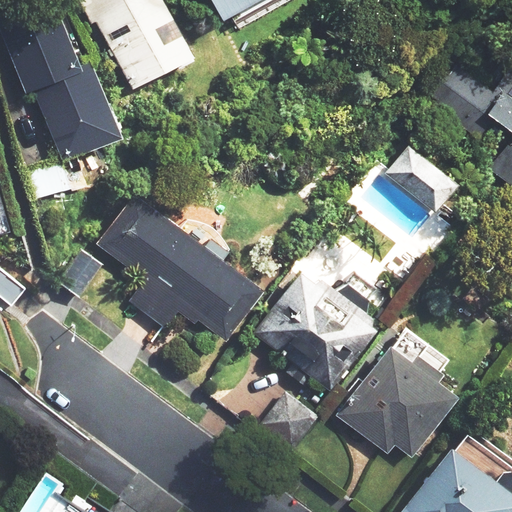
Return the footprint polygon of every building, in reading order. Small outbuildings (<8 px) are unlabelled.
[(84,56),(74,60),(50,0),(49,0),(0,19),(0,42),(20,93),(29,89),(56,159),(115,136),(84,56)] [(83,0),(124,84),(184,55),(158,0),(83,0)] [(265,0),(202,0),(215,26),(265,0)] [(451,54),(420,94),(471,134),(485,116),(503,131),(504,132),(505,132),(506,133),(508,134),(509,134),(511,134),(511,135),(511,134),(511,98),(508,98),(451,54)] [(511,151),(499,141),(479,167),(510,190),(511,187),(511,151)] [(449,182),(400,146),(380,173),(429,209),(449,182)] [(55,158),(22,167),(30,199),(63,190),(55,158)] [(126,192),(91,241),(141,277),(124,301),(161,327),(174,309),(219,341),(258,288),(126,192)] [(102,263),(74,246),(52,282),(80,299),(102,263)] [(24,289),(0,269),(0,298),(10,306),(24,289)] [(313,279),(310,283),(294,270),(245,332),(320,391),(369,330),(372,326),(313,279)] [(333,417),(382,454),(390,444),(407,456),(450,398),(428,382),(445,360),(401,327),(333,417)] [(314,420),(280,394),(256,424),(290,451),(314,420)] [(462,446),(455,456),(442,447),(395,511),(511,511),(511,496),(489,481),(497,471),(462,446)] [(79,511),(49,495),(39,511),(79,511)]
